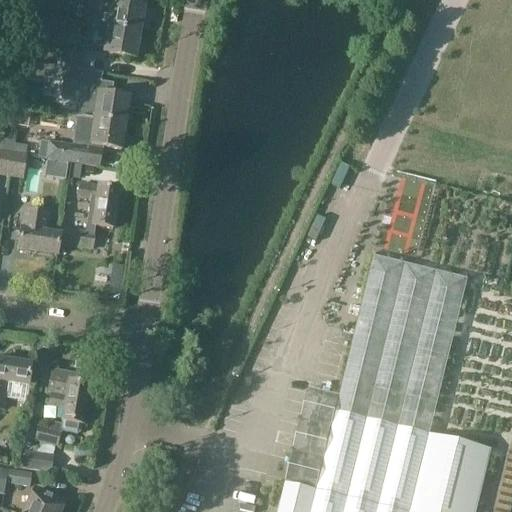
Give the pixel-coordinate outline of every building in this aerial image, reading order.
[(108,29),(108,31),(138,36),(143,10),(111,5),(112,0),(89,0),(85,26),(94,28),(108,29)] [(133,61),(138,36),(108,31),(106,45),(86,45),(85,56),(103,58),(103,55),(133,61)] [(83,60),(51,55),(49,67),(81,72),(83,60)] [(79,85),(81,72),(49,67),(47,79),(79,85)] [(77,102),(80,103),(78,119),(123,126),(126,100),(97,97),(97,93),(82,90),(77,102)] [(39,159),(44,160),(43,162),(98,170),(102,148),(120,151),(123,126),(78,119),(75,119),(71,147),(46,143),(46,145),(41,144),(39,159)] [(0,177),(8,179),(12,153),(13,153),(14,146),(15,142),(4,140),(0,139),(0,177)] [(13,153),(25,156),(27,148),(14,146),(13,153)] [(22,181),(25,156),(12,153),(8,179),(22,181)] [(77,181),(79,168),(69,166),(67,179),(77,181)] [(83,234),(95,236),(96,229),(111,231),(118,192),(98,189),(97,190),(78,187),(76,199),(89,201),(83,234)] [(45,218),(24,215),(21,232),(20,232),(17,252),(55,257),(58,238),(43,236),(45,218)] [(95,236),(83,234),(59,231),(57,245),(92,251),(95,236)] [(278,511),(475,511),(494,436),(433,422),(473,266),(379,243),(340,398),(309,390),(278,511)] [(0,412),(4,413),(6,400),(26,403),(27,399),(28,399),(30,387),(27,387),(30,366),(0,361),(0,412)] [(84,377),(52,372),(48,393),(66,397),(60,429),(62,432),(76,435),(79,433),(88,386),(82,385),(84,377)] [(60,435),(41,430),(38,443),(57,448),(60,435)] [(55,459),(28,453),(25,470),(52,475),(55,459)] [(7,472),(5,485),(29,489),(31,476),(7,472)] [(58,511),(62,503),(34,491),(25,511),(58,511)]
